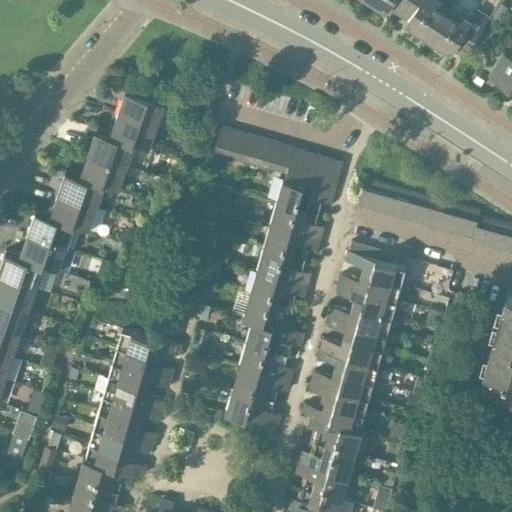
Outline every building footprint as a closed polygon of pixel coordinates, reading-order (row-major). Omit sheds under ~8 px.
[(399,11),(405,0),(374,0),(387,8),(389,4),(399,11)] [(429,35),(450,3),(444,0),(405,0),(399,11),(409,17),(407,21),(429,35)] [(500,2),(492,15),(499,20),(508,7),(500,2)] [(450,3),(429,35),(451,50),(454,46),(465,53),(482,26),(483,26),(490,15),(477,6),(470,17),(450,3)] [(493,32),(499,22),(491,16),(484,26),(493,32)] [(511,56),(503,51),(488,74),(511,89),(511,56)] [(176,103),(127,87),(119,111),(158,124),(168,127),(176,103)] [(119,111),(112,132),(111,133),(136,141),(136,142),(151,147),(158,124),(119,111)] [(213,151),(214,151),(225,154),(233,128),(221,125),(213,151)] [(111,133),(112,132),(96,127),(88,151),(128,164),(136,142),(136,141),(111,133)] [(244,132),(233,128),(225,154),(237,158),(244,132)] [(256,135),(244,132),(237,158),(249,161),(256,135)] [(269,139),(256,135),(249,161),(262,164),(269,139)] [(281,142),(269,139),(262,164),(273,168),(281,142)] [(286,171),(293,146),(281,142),(273,168),(284,171),(286,171)] [(296,180),(305,149),(293,146),(286,171),(284,176),(296,180)] [(309,183),(318,152),(305,149),(296,180),(309,183)] [(88,151),(81,173),(81,174),(106,182),(105,183),(120,188),(128,164),(88,151)] [(318,152),(309,183),(321,187),(330,156),(318,152)] [(321,187),(334,190),(343,160),(330,156),(321,187)] [(58,192),(98,205),(105,183),(106,182),(81,174),(81,173),(66,168),(58,192)] [(321,187),(309,183),(296,180),(284,176),(286,171),(284,171),(276,199),(319,211),(322,199),(331,201),(334,190),(321,187)] [(358,203),(369,206),(376,180),(365,177),(358,203)] [(388,183),(376,180),(369,206),(380,209),(388,183)] [(399,186),(388,183),(380,209),(392,212),(399,186)] [(411,190),(399,186),(392,212),(404,216),(411,190)] [(228,207),(231,194),(214,190),(211,201),(211,203),(212,203),(228,207)] [(422,193),(411,190),(404,216),(415,219),(422,193)] [(58,192),(51,213),(51,214),(76,222),(76,223),(90,228),(98,205),(58,192)] [(434,196),(422,193),(415,219),(426,222),(434,196)] [(446,199),(434,196),(426,222),(438,225),(446,199)] [(319,211),(276,199),(270,222),(321,237),(324,224),(316,222),(319,211)] [(457,203),(446,199),(438,225),(449,229),(457,203)] [(468,206),(457,203),(449,229),(460,232),(468,206)] [(480,209),(468,206),(460,232),(472,235),(479,214),(480,209)] [(28,232),(68,245),(76,223),(76,222),(51,214),(51,213),(36,208),(28,232)] [(490,217),(479,214),(472,235),(471,240),(483,243),(490,217)] [(501,220),(490,217),(483,243),(494,246),(501,220)] [(511,226),(511,223),(501,220),(494,246),(506,249),(511,226)] [(321,237),(270,222),(263,245),(305,257),(309,245),(318,248),(321,237)] [(28,232),(21,254),(21,255),(45,263),(60,269),(68,245),(28,232)] [(352,240),(350,248),(362,252),(364,244),(352,240)] [(211,243),(208,253),(212,254),(223,257),(226,247),(215,244),(211,243)] [(305,257),(263,245),(256,268),(308,283),(311,271),(302,268),(305,257)] [(0,265),(0,272),(38,286),(45,263),(21,255),(21,254),(6,248),(0,265)] [(350,248),(348,248),(345,259),(364,264),(362,270),(402,281),(407,264),(362,252),(350,248)] [(219,270),(209,268),(206,277),(216,280),(219,270)] [(308,283),(256,268),(250,291),(292,303),(296,291),(305,294),(308,283)] [(402,281),(362,270),(360,276),(341,271),(339,281),(397,298),(402,281)] [(38,286),(0,272),(0,298),(30,308),(38,286)] [(215,281),(206,279),(202,295),(211,297),(215,281)] [(397,298),(339,281),(336,291),(354,296),(353,302),(393,314),(397,298)] [(292,303),(250,291),(243,314),(252,317),(295,329),(295,327),(298,317),(289,314),(292,303)] [(495,373),(491,389),(511,395),(511,294),(507,293),(485,370),(495,373)] [(30,308),(0,298),(0,323),(22,331),(30,308)] [(210,304),(201,302),(200,301),(196,313),(199,314),(207,316),(210,304)] [(393,314),(353,302),(351,309),(332,304),(330,313),(388,330),(393,314)] [(388,330),(330,313),(327,323),(345,329),(344,335),(383,346),(388,330)] [(246,339),(288,351),(291,340),(301,343),(304,330),(295,327),(295,329),(252,317),(246,339)] [(22,331),(0,323),(0,349),(14,354),(22,331)] [(181,343),(122,326),(117,342),(158,354),(160,348),(178,353),(181,343)] [(208,341),(211,330),(198,326),(195,338),(208,341)] [(383,346),(344,335),(342,341),(323,336),(320,346),(379,362),(383,346)] [(288,351),(246,339),(239,362),(291,377),(294,365),(285,363),(288,351)] [(158,354),(117,342),(113,359),(172,375),(174,366),(156,361),(158,354)] [(432,342),(428,358),(435,360),(439,344),(433,343),(432,342)] [(379,362),(320,346),(318,356),(336,361),(334,367),(374,378),(379,362)] [(14,354),(0,349),(0,374),(7,377),(14,354)] [(172,375),(113,359),(108,375),(149,386),(150,380),(169,385),(172,375)] [(291,377),(239,362),(233,385),(275,397),(278,386),(287,389),(291,377)] [(71,365),(68,375),(76,378),(80,367),(71,365)] [(374,378),(334,367),(333,373),(315,368),(312,378),(370,395),(374,378)] [(199,378),(185,374),(181,390),(194,394),(199,378)] [(417,374),(413,389),(425,392),(429,377),(417,374)] [(149,386),(108,375),(104,391),(163,408),(165,398),(147,393),(149,386)] [(325,399),(365,411),(370,395),(312,378),(309,388),(327,393),(325,399)] [(226,410),(276,424),(278,425),(282,412),(271,409),(275,397),(233,385),(226,410)] [(44,390),(33,387),(31,394),(42,398),(44,390)] [(411,389),(406,406),(420,409),(425,392),(413,389),(411,389)] [(99,407),(139,419),(141,412),(160,418),(163,408),(104,391),(99,407)] [(311,413),(363,427),(361,426),(365,411),(325,399),(323,406),(305,401),(302,411),(311,413)] [(139,419),(99,407),(94,423),(153,440),(156,430),(138,425),(139,419)] [(55,412),(51,424),(65,429),(69,417),(55,412)] [(311,413),(309,421),(319,424),(318,427),(315,439),(356,451),(363,427),(311,413)] [(401,421),(397,437),(404,439),(407,439),(411,424),(401,421)] [(153,440),(94,423),(90,440),(130,451),(132,444),(151,450),(153,440)] [(61,432),(53,430),(50,440),(58,442),(61,432)] [(301,451),(298,459),(350,474),(356,451),(315,439),(312,450),(311,454),(301,451)] [(130,451),(90,440),(86,455),(83,454),(83,455),(134,470),(144,473),(147,463),(128,458),(130,451)] [(45,445),(38,467),(50,471),(57,448),(45,445)] [(22,455),(7,450),(6,453),(1,465),(17,470),(21,457),(22,455)] [(391,451),(389,459),(397,462),(400,453),(391,451)] [(83,455),(76,478),(119,490),(122,479),(123,475),(132,477),(134,470),(83,455)] [(298,459),(296,467),(306,470),(305,474),(301,485),(343,497),(350,474),(298,459)] [(386,468),(382,481),(392,484),(396,471),(386,468)] [(76,478),(70,502),(106,511),(122,511),(124,508),(115,506),(116,502),(119,490),(76,478)] [(288,497),(285,506),(305,511),(339,511),(343,497),(301,485),(298,496),(297,500),(288,497)] [(162,496),(157,511),(171,511),(175,500),(162,496)] [(375,497),(373,506),(385,509),(386,509),(388,500),(375,497)] [(39,511),(42,504),(28,500),(25,511),(39,511)] [(106,511),(70,502),(66,511),(106,511)]
